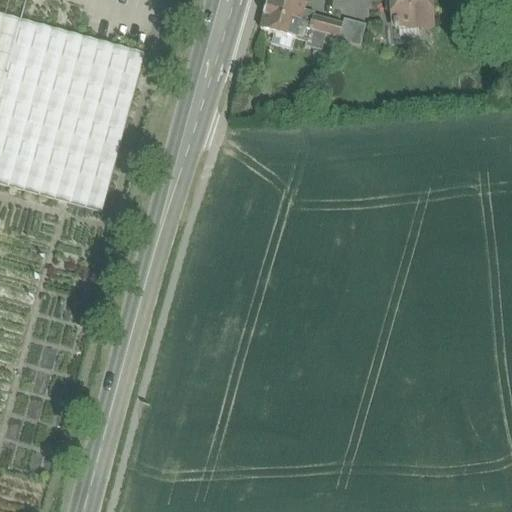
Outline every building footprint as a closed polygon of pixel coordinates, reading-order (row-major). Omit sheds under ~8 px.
[(307,3),(295,0),(269,0),(267,6),(263,19),(264,19),(260,33),(296,42),(304,14),(307,3)] [(430,0),(391,0),(391,1),(385,5),(386,14),(392,17),(393,29),(394,29),(394,33),(395,32),(395,30),(398,30),(398,28),(432,26),(430,0)] [(314,16),(304,14),(296,42),(307,46),(311,33),(314,19),(314,16)] [(0,99),(20,24),(0,18),(0,99)] [(342,27),(314,19),(311,33),(318,35),(317,39),(324,41),(325,37),(329,38),(338,40),(342,27)] [(366,27),(344,21),(342,27),(338,40),(339,41),(338,43),(360,48),(366,27)] [(146,58),(20,24),(0,99),(0,188),(102,216),(146,58)] [(311,33),(307,46),(304,56),(322,61),(329,38),(325,37),(324,41),(317,39),(318,35),(311,33)] [(338,40),(329,38),(322,61),(332,64),(338,43),(339,41),(338,40)]
